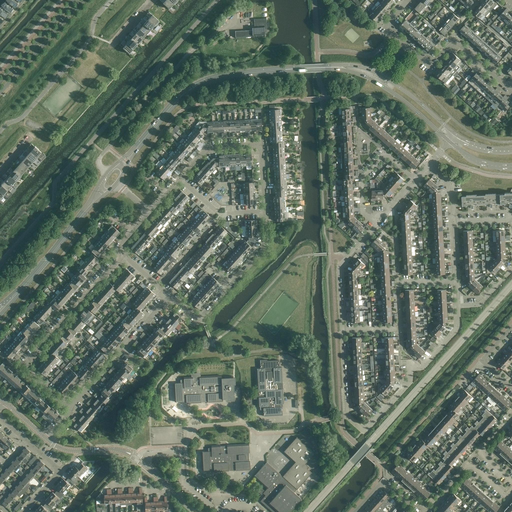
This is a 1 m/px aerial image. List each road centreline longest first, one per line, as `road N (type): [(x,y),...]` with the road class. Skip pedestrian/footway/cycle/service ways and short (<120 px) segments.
road 1 (residential): [(379,219),(339,271),(347,415),(367,431),(411,381),(410,368)]
road 2 (secondary): [(299,68),(199,81),(113,165)]
road 3 (secondary): [(123,173),(188,92),(210,81),(299,68)]
road 4 (residential): [(69,408),(22,365),(125,254)]
road 5 (residential): [(170,296),(202,317),(262,247),(264,211)]
road 6 (secondary): [(0,315),(108,191)]
road 7 (residential): [(264,211),(261,146),(209,146),(180,178)]
road 8 (secondary): [(100,180),(0,305)]
road 9 (residential): [(69,408),(170,296)]
road 10 (residential): [(408,47),(433,63),(457,43),(511,89)]
road 11 (residential): [(379,219),(363,211),(362,176),(385,153),(413,180)]
road 12 (unclassified): [(0,91),(81,0)]
road 13 (residential): [(429,511),(469,463),(506,496),(511,489)]
